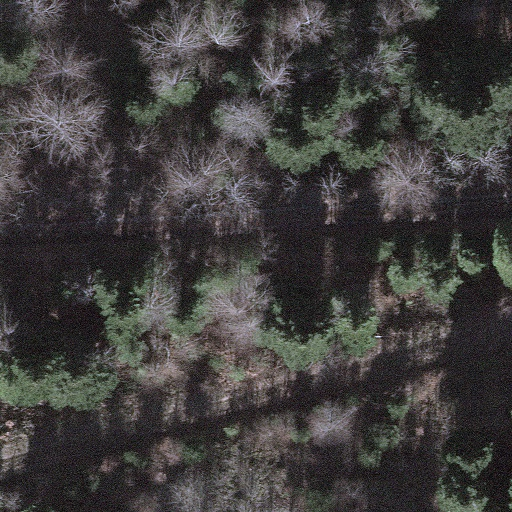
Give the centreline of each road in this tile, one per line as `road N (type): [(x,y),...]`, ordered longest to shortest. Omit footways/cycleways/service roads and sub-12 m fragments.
road 1 (track): [(0,474),(511,334)]
road 2 (track): [(0,233),(359,215),(511,197)]
